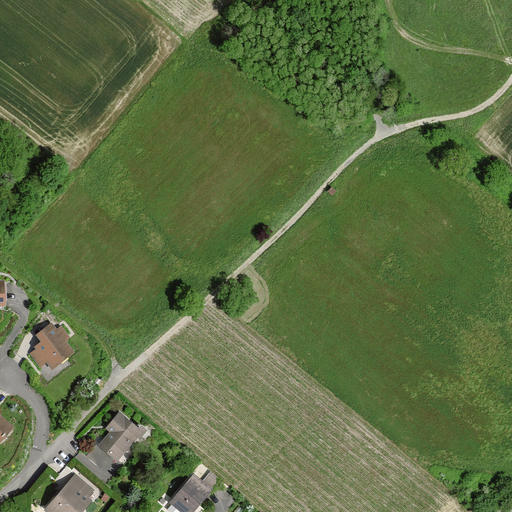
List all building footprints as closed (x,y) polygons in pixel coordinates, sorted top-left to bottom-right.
[(61,184),(66,179),(59,173),(54,179),(61,184)] [(333,186),(329,190),(333,195),(335,195),(338,191),(333,186)] [(42,351),(35,356),(42,366),(49,360),(54,367),(72,353),(64,342),(69,339),(63,332),(59,335),(53,328),(42,337),(47,344),(40,349),(42,351)] [(0,442),(13,429),(0,416),(0,442)] [(102,445),(116,459),(117,459),(139,437),(140,438),(142,438),(144,436),(144,432),(143,430),(139,430),(138,431),(122,416),(114,423),(112,423),(110,425),(110,428),(112,430),(113,430),(116,431),(102,445)] [(46,507),(51,511),(77,511),(88,499),(85,497),(90,490),(90,489),(74,475),(73,476),(46,507)] [(210,476),(203,484),(211,491),(219,483),(210,476)] [(174,504),(166,511),(188,511),(196,503),(199,506),(211,491),(203,484),(195,477),(173,503),(174,504)] [(193,511),(199,506),(196,503),(188,511),(193,511)]
